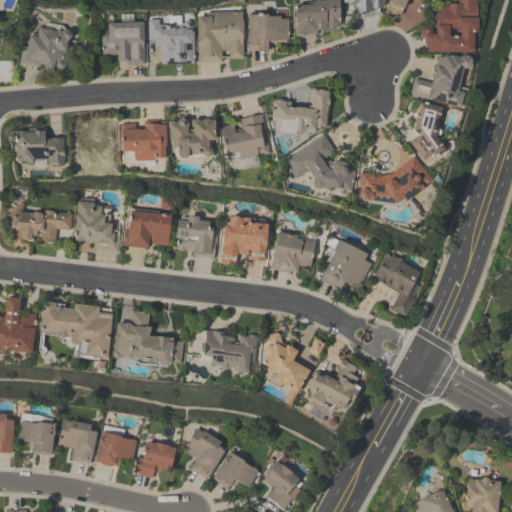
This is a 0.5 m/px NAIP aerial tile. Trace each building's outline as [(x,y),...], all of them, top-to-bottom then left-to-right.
[(347,0),(348,15),(388,14),(387,0),(347,0)] [(411,141),(418,161),(424,161),(436,157),(444,106),(459,109),(468,56),(472,57),(481,2),(467,0),(393,0),(391,14),(402,16),(405,1),(416,3),(422,0),(429,0),(437,1),(433,25),(426,28),(423,52),(436,54),(432,84),(413,81),(410,99),(418,101),(411,141)] [(295,35),(340,33),(339,2),(293,3),(295,35)] [(243,12),(194,13),(195,27),(160,28),(159,20),(147,20),(147,47),(158,46),(158,64),(225,63),(225,61),(244,61),(243,12)] [(267,52),(267,42),(289,42),(288,14),(247,14),(247,52),(267,52)] [(101,58),(123,57),(123,67),(144,67),(143,24),(101,25),(101,58)] [(64,73),(71,33),(38,28),(36,37),(26,36),(21,66),(64,73)] [(290,109),(290,102),(273,102),(272,124),(293,125),(293,132),(328,133),(329,92),(311,92),(311,109),(290,109)] [(264,117),(221,124),(228,172),(261,166),(259,157),(270,155),(264,117)] [(213,121),(169,122),(169,158),(214,157),(213,121)] [(166,161),(165,126),(120,127),(121,162),(166,161)] [(64,141),(44,141),(44,132),(14,133),(15,168),(64,167),(64,141)] [(352,192),(355,165),(328,162),(330,146),(324,136),(287,156),(286,163),(294,177),(299,178),(308,172),(313,181),(312,187),(352,192)] [(426,201),(427,170),(359,170),(359,200),(426,201)] [(118,250),(120,234),(107,233),(109,204),(78,201),(73,245),(118,250)] [(128,210),(124,245),(168,250),(171,214),(128,210)] [(72,215),(10,211),(9,241),(55,243),(56,231),(71,232),(72,215)] [(173,251),(213,259),(219,229),(208,227),(209,221),(180,215),(173,251)] [(221,259),(266,261),(268,221),(223,219),(221,259)] [(314,240),(275,237),(271,271),(299,274),(300,267),(311,268),(314,240)] [(341,282),(361,290),(371,265),(363,262),(367,253),(337,242),(320,283),(338,290),(341,282)] [(420,269),(384,253),(373,280),(398,290),(389,311),(407,319),(421,285),(414,282),(420,269)] [(34,316),(20,315),(21,301),(5,299),(4,307),(0,306),(0,351),(31,354),(34,316)] [(77,340),(76,357),(109,359),(112,308),(42,305),(40,338),(77,340)] [(116,323),(111,359),(181,368),(184,342),(148,338),(151,315),(130,312),(128,325),(116,323)] [(256,336),(206,334),(204,371),(254,373),(256,336)] [(257,363),(272,372),(268,379),(290,392),(285,402),(290,406),(310,371),(292,361),(298,351),(273,336),(257,363)] [(307,400),(348,412),(361,367),(340,361),(335,379),(315,373),(307,400)] [(0,453),(13,454),(14,415),(0,414),(0,453)] [(55,418),(20,416),(18,443),(31,444),(30,455),(53,456),(55,418)] [(62,420),(57,448),(72,451),(70,461),(91,465),(98,427),(62,420)] [(189,469),(208,480),(228,446),(196,427),(182,452),(195,460),(189,469)] [(94,463),(119,468),(120,460),(131,462),(137,437),(101,429),(94,463)] [(155,469),(171,472),(175,447),(142,442),(136,476),(154,479),(155,469)] [(211,479),(230,491),(236,482),(248,490),(260,472),(229,452),(211,479)] [(262,479),(272,486),(265,496),(282,508),(302,480),(276,461),(262,479)] [(497,511),(500,480),(466,478),(464,511),(497,511)]
